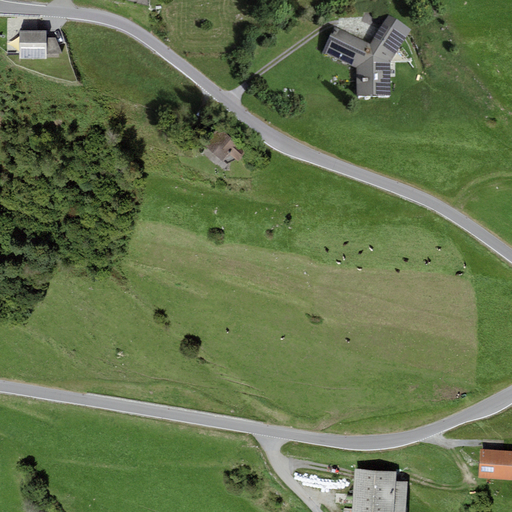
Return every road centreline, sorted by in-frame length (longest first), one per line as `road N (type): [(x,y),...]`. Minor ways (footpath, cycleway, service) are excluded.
road 1 (residential): [(511,256),(420,196),(277,138),(123,24),(0,5)]
road 2 (residential): [(0,386),(346,442),(407,437),(511,392)]
road 3 (track): [(226,100),(325,25)]
